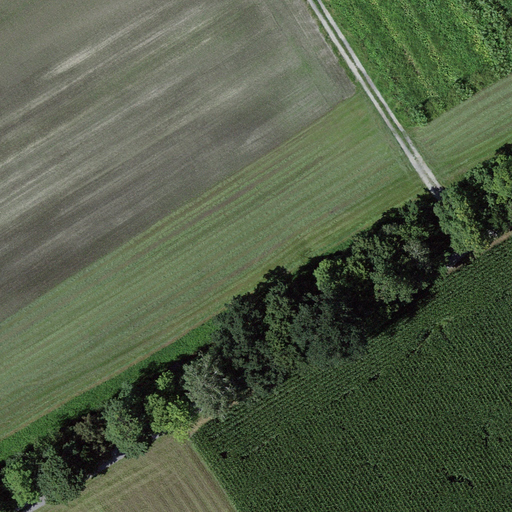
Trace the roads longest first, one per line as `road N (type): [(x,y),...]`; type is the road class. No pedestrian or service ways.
road 1 (track): [(22,511),(511,221)]
road 2 (track): [(473,244),(314,0)]
